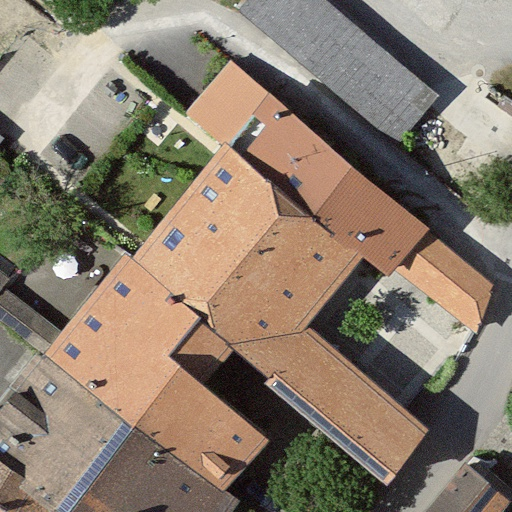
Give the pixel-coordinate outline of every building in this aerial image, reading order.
[(439,95),(324,0),(249,0),(240,11),(398,143),(439,95)] [(229,140),(366,242),(476,326),(493,282),(232,61),(193,108),(229,140)] [(366,242),(229,140),(134,257),(234,334),(396,463),(426,423),(304,321),(366,242)] [(234,334),(134,257),(128,253),(43,358),(129,420),(216,484),(263,430),(201,373),(234,334)] [(0,271),(0,316),(41,347),(56,327),(1,285),(7,277),(0,271)] [(63,506),(129,420),(43,358),(39,353),(13,381),(18,386),(0,406),(0,451),(26,469),(21,477),(63,506)] [(129,420),(63,506),(70,511),(71,511),(231,511),(238,502),(216,484),(129,420)] [(26,469),(0,451),(0,511),(69,511),(70,511),(63,506),(21,477),(26,469)] [(469,463),(428,511),(496,511),(510,496),(469,463)]
